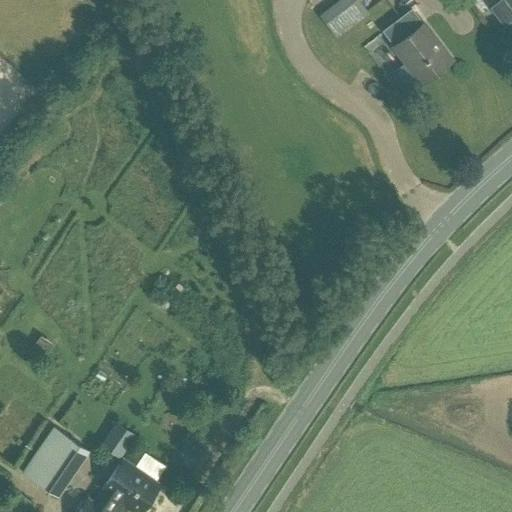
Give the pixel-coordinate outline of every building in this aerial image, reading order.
[(368,11),(359,0),(338,0),(320,14),(336,36),(368,11)] [(410,8),(382,30),(393,46),(422,23),(410,8)] [(423,22),(422,23),(393,46),(420,81),(451,58),(423,22)] [(54,427),(22,473),(58,498),(89,452),(54,427)] [(115,428),(105,443),(122,454),(132,439),(115,428)] [(88,498),(78,511),(111,511),(119,501),(134,511),(139,511),(159,483),(122,458),(101,489),(102,490),(94,502),(88,498)]
